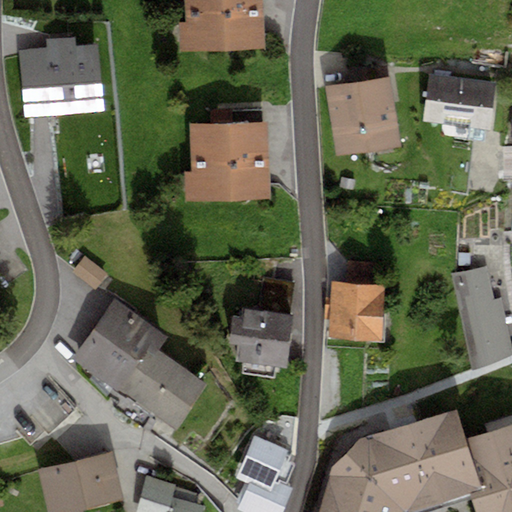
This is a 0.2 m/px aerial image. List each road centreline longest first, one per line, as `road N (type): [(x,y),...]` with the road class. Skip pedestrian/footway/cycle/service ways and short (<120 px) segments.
road 1 (residential): [(307,0),(300,66),(313,262),(308,427),(291,511)]
road 2 (residential): [(30,342),(120,432),(202,477),(234,511)]
road 3 (residential): [(30,342),(47,285),(0,134)]
